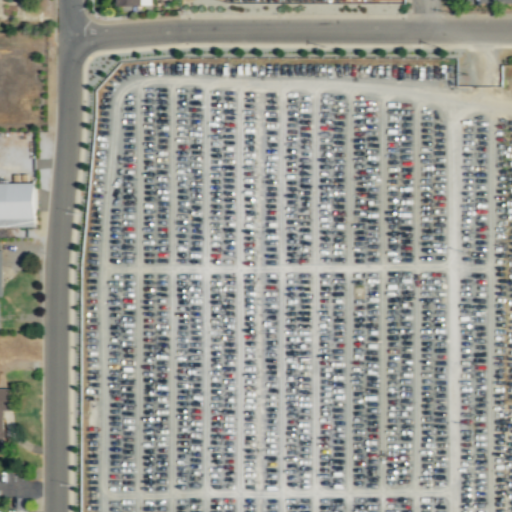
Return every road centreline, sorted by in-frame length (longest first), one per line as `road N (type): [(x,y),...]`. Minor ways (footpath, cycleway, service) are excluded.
road 1 (residential): [(68,34),(55,262),(55,511)]
road 2 (residential): [(511,28),(68,34)]
